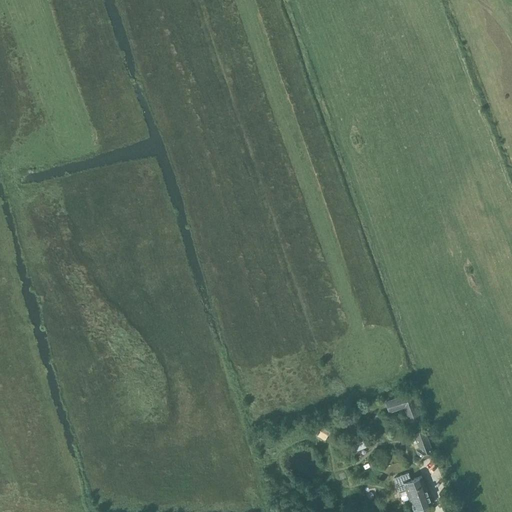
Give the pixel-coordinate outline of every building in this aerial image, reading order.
[(390,412),(406,406),(411,421),(421,417),(412,392),(386,401),(390,412)] [(345,429),(350,442),(357,440),(353,429),(352,429),(351,427),(345,429)] [(319,429),(316,435),(325,441),(328,435),(319,429)] [(434,454),(425,431),(415,434),(420,448),(417,450),(420,459),(434,454)] [(368,438),(353,444),(355,451),(360,449),(371,445),(368,438)] [(400,492),(406,490),(413,509),(431,503),(422,476),(412,480),(409,472),(394,478),(400,492)]
